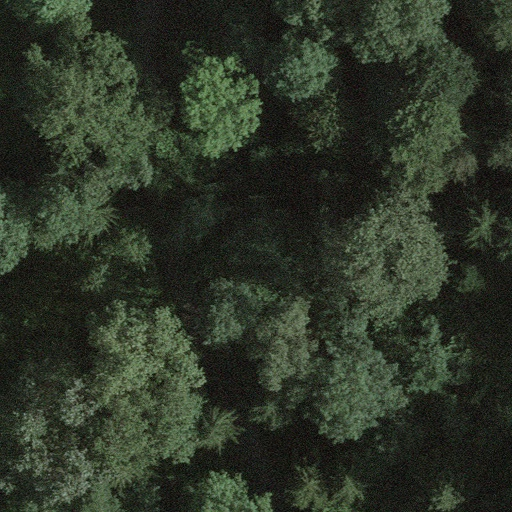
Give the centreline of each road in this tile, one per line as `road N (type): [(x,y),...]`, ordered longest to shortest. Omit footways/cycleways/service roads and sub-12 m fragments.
road 1 (track): [(156,0),(164,201),(303,511)]
road 2 (track): [(511,255),(188,0)]
